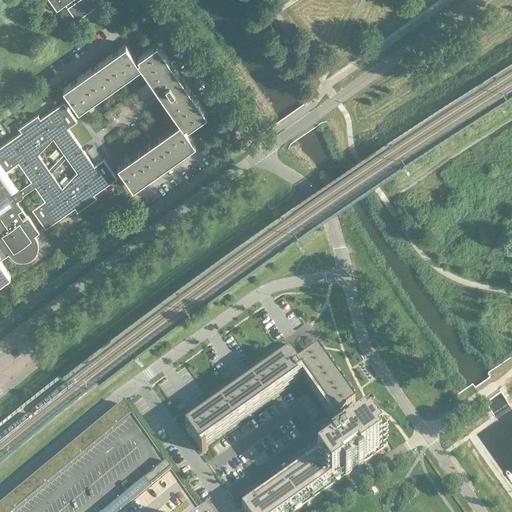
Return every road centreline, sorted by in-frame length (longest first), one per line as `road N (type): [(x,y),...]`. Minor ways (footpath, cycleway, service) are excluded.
road 1 (unclassified): [(0,498),(255,296),(345,274)]
road 2 (tertiary): [(0,348),(259,154)]
road 3 (tertiary): [(259,154),(478,0)]
road 4 (unclassified): [(259,154),(149,0)]
road 5 (unclassified): [(424,430),(359,330),(345,274)]
road 6 (unclassified): [(345,274),(331,216),(313,191),(259,154)]
